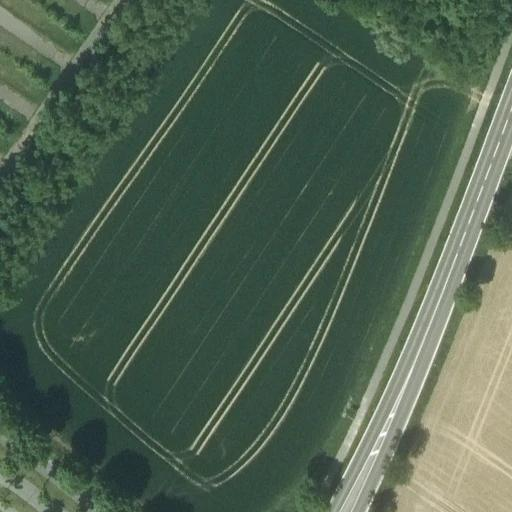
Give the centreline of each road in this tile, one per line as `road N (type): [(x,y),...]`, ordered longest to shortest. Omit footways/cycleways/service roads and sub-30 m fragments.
road 1 (tertiary): [(442,291),(332,511)]
road 2 (tertiary): [(359,511),(402,420),(442,291)]
road 3 (tertiary): [(442,291),(511,105)]
road 4 (unclassified): [(94,511),(0,432)]
